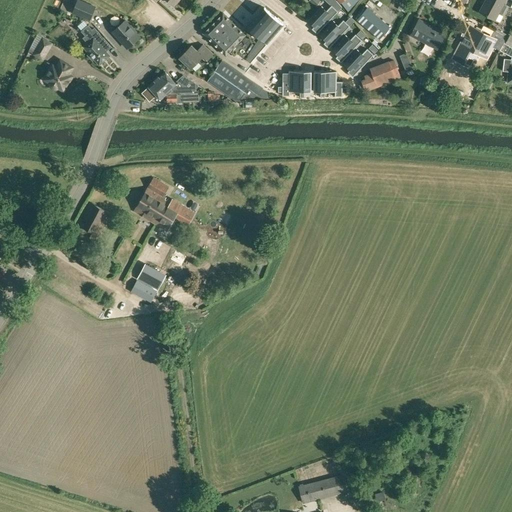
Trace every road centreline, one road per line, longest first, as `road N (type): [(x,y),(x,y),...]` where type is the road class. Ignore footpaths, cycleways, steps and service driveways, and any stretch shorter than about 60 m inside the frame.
road 1 (tertiary): [(39,255),(85,177),(125,82),(213,0)]
road 2 (track): [(197,511),(175,319),(167,307)]
